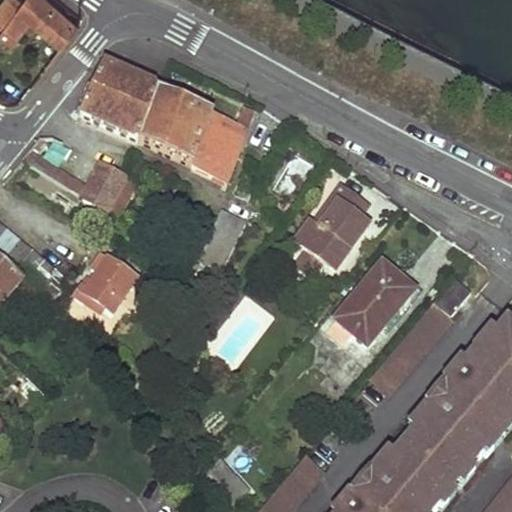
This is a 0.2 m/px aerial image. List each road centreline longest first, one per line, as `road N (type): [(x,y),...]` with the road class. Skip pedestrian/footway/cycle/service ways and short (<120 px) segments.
road 1 (tertiary): [(511,200),(181,29),(148,14),(123,16)]
road 2 (unknown): [(19,127),(44,123),(112,138),(244,201)]
road 3 (residential): [(19,127),(123,16)]
